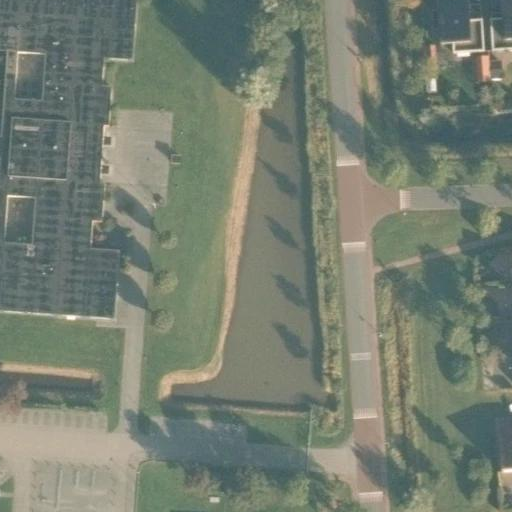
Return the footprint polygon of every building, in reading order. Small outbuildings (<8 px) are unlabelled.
[(0,312),(114,321),(119,253),(90,251),(92,223),(102,224),(104,184),(100,184),(104,127),(108,128),(111,89),(101,88),(103,60),(132,62),(136,0),(0,0),(0,52),(7,53),(1,139),(0,138),(0,312)] [(511,1),(502,2),(503,20),(490,21),(492,53),(511,51),(511,1)] [(468,22),(467,4),(438,6),(438,13),(432,13),(433,27),(439,27),(440,46),(452,46),(453,55),(484,53),(482,22),(468,22)] [(487,59),(477,59),(479,84),(489,83),(487,59)] [(499,62),(489,63),(490,79),(500,79),(499,62)] [(511,424),(498,426),(501,473),(511,472),(511,424)]
